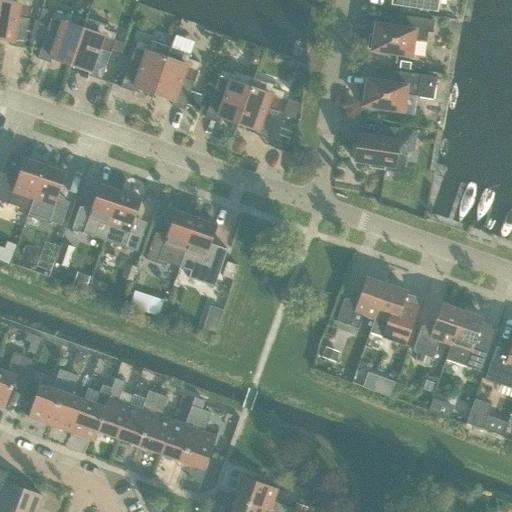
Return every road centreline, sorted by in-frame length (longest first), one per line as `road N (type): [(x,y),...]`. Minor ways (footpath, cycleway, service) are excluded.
road 1 (residential): [(252,182),(0,95)]
road 2 (residential): [(314,204),(343,0)]
road 3 (residential): [(511,273),(366,223)]
